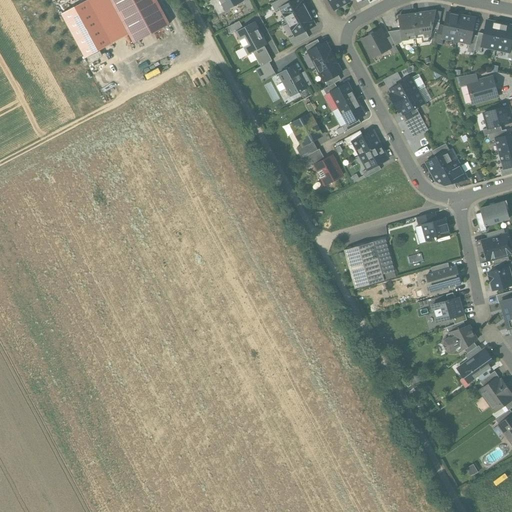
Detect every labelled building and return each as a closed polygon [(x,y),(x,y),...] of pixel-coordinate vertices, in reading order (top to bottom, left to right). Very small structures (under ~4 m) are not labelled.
[(85,58),(129,35),(110,0),(88,0),(62,14),(85,58)] [(110,0),(129,35),(134,44),(169,25),(156,0),(110,0)] [(218,0),(225,12),(243,2),(243,1),(242,0),(218,0)] [(244,0),(243,1),(243,2),(248,10),(254,7),(250,0),(244,0)] [(280,9),(290,3),(288,0),(279,0),(271,5),(275,12),(280,9)] [(280,9),(287,23),(308,12),(301,0),(296,0),(290,3),(280,9)] [(348,0),(329,0),(334,10),(350,2),(348,0)] [(315,26),(308,12),(287,23),(294,36),(295,37),(305,31),(315,26)] [(429,12),(412,14),(415,39),(421,39),(422,43),(429,42),(432,29),(438,30),(439,26),(439,23),(433,22),(435,13),(429,12)] [(461,16),(448,13),(445,27),(442,39),(443,39),(456,41),(461,16)] [(402,42),(415,39),(412,14),(398,16),(400,31),(402,42)] [(471,35),(475,19),(461,16),(456,41),(469,44),(471,35)] [(495,50),(500,24),(487,21),(484,34),(481,47),(482,47),(495,50)] [(267,45),(254,23),(243,29),(239,22),(224,30),(228,37),(236,32),(248,55),(254,52),(264,47),(267,45)] [(511,26),(500,24),(495,50),(508,52),(509,53),(511,40),(511,37),(511,26)] [(445,27),(439,26),(438,30),(435,43),(442,45),(443,39),(442,39),(445,27)] [(309,38),(305,31),(295,37),(294,36),(289,39),(293,46),(309,38)] [(363,40),(372,58),(389,49),(390,48),(385,40),(380,31),(363,40)] [(388,32),(390,37),(395,46),(402,42),(400,31),(388,32)] [(481,47),(484,34),(478,33),(477,36),(475,51),(481,52),(482,47),(481,47)] [(477,36),(471,35),(469,44),(467,52),(474,54),(475,51),(477,36)] [(385,40),(390,48),(389,49),(393,56),(399,53),(395,46),(390,37),(385,40)] [(305,47),(308,52),(320,45),(318,40),(305,47)] [(308,52),(316,67),(333,58),(329,52),(330,52),(325,43),(320,45),(308,52)] [(264,47),(254,52),(261,67),(269,63),(272,61),(264,47)] [(336,65),(333,58),(316,67),(324,82),(326,82),(338,75),(342,73),(337,64),(336,65)] [(269,63),(261,67),(255,70),(261,81),(275,74),(269,63)] [(307,89),(295,66),(279,74),(291,97),(307,89)] [(390,90),(397,86),(396,82),(401,80),(397,73),(383,80),(390,94),(392,93),(390,90)] [(478,82),(476,74),(459,78),(461,87),(468,86),(467,85),(478,82)] [(338,75),(326,82),(328,87),(335,84),(341,80),(338,75)] [(473,104),(498,97),(492,78),(478,82),(467,85),(468,86),(473,104)] [(390,95),(394,104),(418,91),(411,79),(397,86),(390,90),(392,93),(390,94),(390,95)] [(331,93),(338,89),(335,84),(328,87),(323,90),(326,96),(331,93)] [(331,93),(339,108),(356,100),(347,84),(338,89),(331,93)] [(424,104),(418,91),(394,104),(398,111),(399,111),(401,110),(404,115),(416,108),(424,104)] [(364,115),(356,100),(339,108),(347,124),(348,124),(358,119),(364,115)] [(305,106),(310,115),(311,117),(316,114),(311,103),(305,106)] [(511,119),(509,107),(483,113),(488,129),(500,125),(511,122),(511,119)] [(428,131),(416,108),(404,115),(401,110),(399,111),(404,121),(413,139),(428,131)] [(311,117),(310,115),(291,125),(303,146),(313,141),(321,136),(311,117)] [(361,124),(358,119),(348,124),(347,124),(342,127),(345,132),(361,124)] [(483,130),(485,136),(489,135),(502,131),(500,125),(488,129),(483,130)] [(489,135),(491,141),(495,140),(495,139),(508,136),(506,130),(502,131),(489,135)] [(353,142),(363,137),(360,131),(344,140),(347,146),(353,143),(353,142)] [(353,143),(360,156),(380,145),(373,131),(363,137),(353,142),(353,143)] [(495,140),(500,155),(511,151),(511,134),(508,136),(495,139),(495,140)] [(466,135),(460,138),(463,144),(469,141),(466,135)] [(302,159),(304,158),(318,151),(313,141),(303,146),(296,149),(302,159)] [(435,158),(447,152),(449,150),(446,144),(432,152),(435,158)] [(388,160),(380,145),(360,156),(367,170),(368,170),(378,165),(388,160)] [(309,169),(315,166),(325,160),(319,150),(318,151),(304,158),(309,169)] [(511,151),(500,155),(503,169),(504,169),(511,166),(511,151)] [(432,174),(453,163),(447,152),(435,158),(426,163),(432,174)] [(325,160),(315,166),(325,186),(343,176),(332,156),(325,160)] [(453,163),(432,174),(436,182),(445,185),(454,183),(466,179),(457,161),(453,163)] [(381,170),(378,165),(368,170),(367,170),(362,173),(365,179),(381,170)] [(503,169),(500,170),(502,177),(511,174),(511,166),(504,169),(503,169)] [(480,170),(474,174),(478,181),(484,178),(480,170)] [(471,178),(466,179),(454,183),(456,190),(473,185),(471,178)] [(504,202),(480,209),(481,213),(485,226),(509,219),(504,202)] [(419,227),(422,226),(422,225),(436,221),(434,213),(417,218),(419,227)] [(486,231),(485,226),(481,213),(475,215),(480,232),(486,231)] [(436,221),(422,225),(422,226),(426,242),(449,236),(444,219),(436,221)] [(486,234),(488,240),(505,235),(503,229),(486,234)] [(488,240),(482,242),(485,252),(484,254),(485,259),(487,259),(487,261),(511,254),(506,235),(505,235),(488,240)] [(355,289),(395,277),(385,239),(344,251),(355,289)] [(493,265),(495,271),(508,268),(511,267),(511,265),(511,261),(493,265)] [(431,268),(432,274),(449,269),(448,264),(431,268)] [(432,274),(426,276),(428,283),(431,282),(432,286),(429,286),(431,293),(461,285),(459,278),(456,278),(456,275),(458,274),(456,267),(449,269),(432,274)] [(495,271),(488,273),(493,291),(511,285),(511,283),(508,268),(495,271)] [(498,304),(501,303),(500,302),(511,298),(511,291),(496,296),(498,304)] [(448,301),(432,306),(437,323),(453,318),(463,315),(458,298),(455,299),(453,293),(446,295),(448,301)] [(511,298),(500,302),(501,303),(504,316),(511,313),(511,298)] [(465,315),(463,315),(453,318),(454,325),(463,322),(467,320),(465,315)] [(446,328),(449,334),(466,328),(463,322),(454,325),(446,328)] [(470,327),(469,326),(466,328),(449,334),(448,338),(444,340),(442,345),(446,352),(451,354),(456,351),(459,353),(464,349),(474,342),(477,340),(476,339),(476,340),(473,336),(471,332),(469,327),(470,327)] [(464,349),(467,354),(477,347),(474,342),(464,349)] [(465,356),(468,361),(482,351),(478,346),(477,347),(467,354),(465,356)] [(494,364),(484,350),(482,351),(468,361),(458,369),(468,383),(494,364)] [(480,382),(484,388),(497,379),(499,378),(495,372),(480,382)] [(484,388),(480,391),(495,412),(504,405),(511,400),(509,396),(511,395),(501,381),(499,382),(497,379),(484,388)] [(495,420),(499,425),(511,415),(511,413),(510,410),(508,411),(495,420)] [(511,415),(499,425),(498,425),(511,444),(511,415)] [(475,464),(469,468),(473,475),(479,471),(475,464)]
